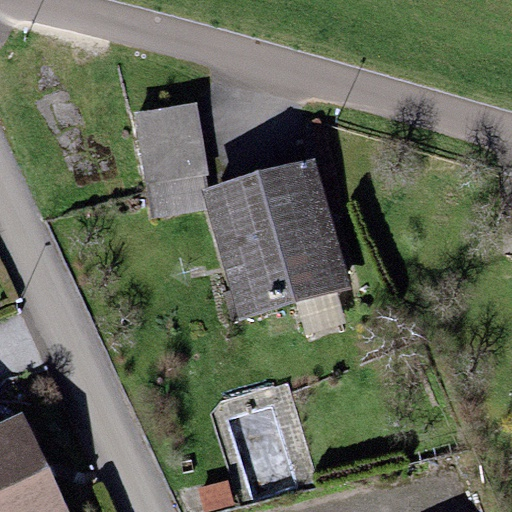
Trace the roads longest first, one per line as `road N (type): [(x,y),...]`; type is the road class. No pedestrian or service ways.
road 1 (residential): [(0,9),(511,145)]
road 2 (residential): [(136,511),(0,196)]
